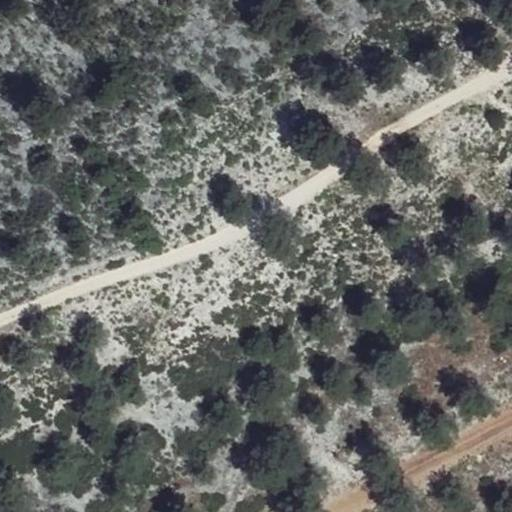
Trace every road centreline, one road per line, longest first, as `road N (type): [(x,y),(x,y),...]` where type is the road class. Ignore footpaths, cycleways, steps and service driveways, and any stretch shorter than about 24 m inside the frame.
road 1 (track): [(511,60),(289,202),(196,251),(0,318)]
road 2 (track): [(511,418),(410,464),(337,511)]
